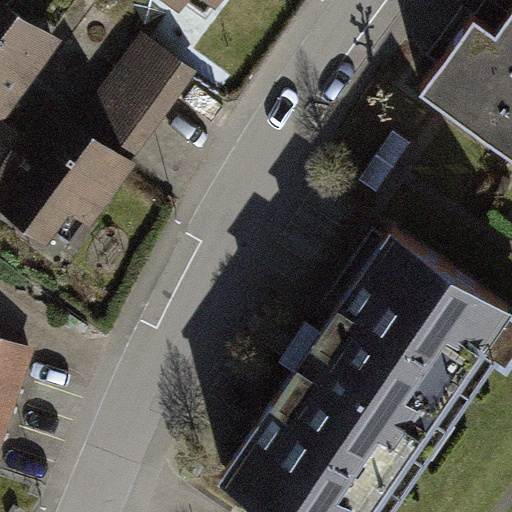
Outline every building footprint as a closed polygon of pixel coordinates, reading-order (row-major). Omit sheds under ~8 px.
[(0,0),(0,206),(48,243),(71,214),(94,231),(142,167),(134,161),(200,74),(145,33),(75,125),(50,107),(29,134),(4,115),(58,43),(0,0)] [(163,0),(183,14),(193,0),(210,0),(214,3),(216,0),(163,0)] [(511,0),(504,11),(495,23),(472,6),(415,81),(511,153),(511,0)] [(511,338),(511,295),(384,208),(291,341),(210,457),(290,511),(373,511),(371,510),(487,342),(502,353),(511,338)] [(0,466),(37,350),(0,338),(0,466)]
